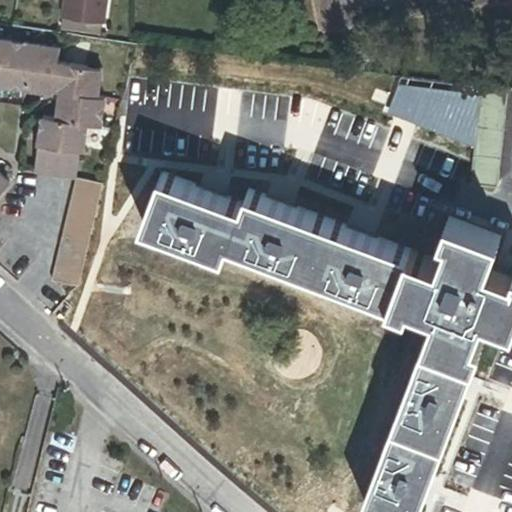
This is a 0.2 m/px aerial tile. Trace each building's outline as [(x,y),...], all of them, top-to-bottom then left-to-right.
[(112,0),(71,0),(69,13),(109,19),(112,0)] [(69,13),(67,24),(108,30),(109,19),(69,13)] [(0,81),(27,85),(33,38),(4,34),(0,64),(0,81)] [(60,41),(33,38),(27,85),(54,88),(58,56),(60,41)] [(60,89),(98,94),(102,65),(72,61),(73,58),(58,56),(54,88),(60,89)] [(509,90),(482,87),(471,187),(499,190),(509,90)] [(60,89),(57,116),(87,120),(102,122),(105,95),(98,94),(60,89)] [(44,115),(40,142),(55,144),(68,145),(65,172),(75,173),(79,147),(83,147),(87,120),(57,116),(44,115)] [(55,144),(40,142),(37,168),(51,170),(55,144)] [(68,145),(55,144),(51,170),(65,172),(68,145)] [(0,194),(12,181),(0,170),(0,194)] [(105,178),(78,173),(76,186),(103,192),(105,178)] [(511,325),(511,274),(490,266),(501,237),(450,218),(444,235),(450,238),(441,264),(249,192),(244,205),(163,174),(144,224),(225,255),(230,242),(409,309),(411,303),(436,312),(365,503),(388,511),(418,511),(482,344),(476,342),(486,316),(511,325)] [(103,192),(76,186),(73,199),(100,204),(103,192)] [(100,204),(73,199),(70,212),(97,217),(100,204)] [(97,217),(70,212),(68,225),(95,231),(97,217)] [(95,231),(68,225),(65,238),(92,244),(95,231)] [(92,244),(65,238),(63,251),(90,257),(92,244)] [(90,257),(63,251),(60,264),(87,269),(90,257)] [(87,269),(60,264),(57,277),(84,283),(87,269)]
